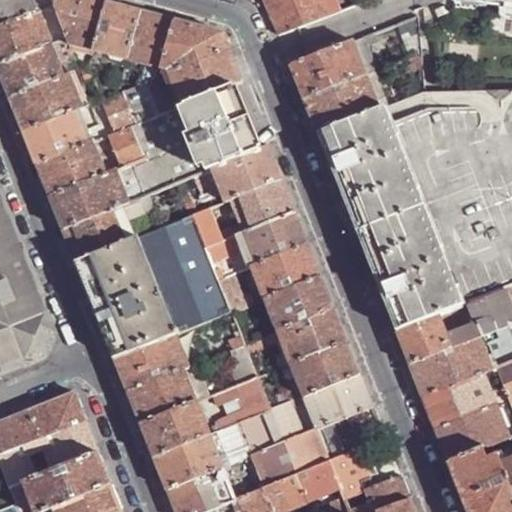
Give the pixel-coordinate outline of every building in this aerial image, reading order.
[(0,0),(0,29),(41,12),(35,0),(0,0)] [(57,0),(35,0),(41,12),(55,7),(57,0)] [(108,3),(98,0),(57,0),(55,7),(68,39),(70,45),(90,50),(95,52),(108,3)] [(269,0),(265,2),(279,34),(339,10),(335,0),(269,0)] [(108,3),(95,52),(129,61),(142,12),(108,3)] [(0,29),(0,67),(52,46),(53,45),(41,12),(0,29)] [(142,12),(129,61),(149,66),(162,70),(164,63),(176,21),(142,12)] [(413,57),(419,55),(419,51),(415,18),(402,24),(413,57)] [(164,63),(182,107),(187,105),(235,85),(244,82),(233,55),(225,35),(176,21),(164,63)] [(372,35),(362,39),(366,46),(368,45),(375,43),(372,35)] [(365,76),(378,71),(368,45),(366,46),(362,39),(354,43),(365,76)] [(295,75),(304,100),(365,76),(354,43),(292,67),(295,75)] [(92,61),(93,57),(95,52),(90,50),(70,45),(74,56),(92,61)] [(0,67),(0,70),(12,100),(65,78),(52,46),(0,67)] [(93,57),(92,61),(126,70),(129,61),(95,52),(93,57)] [(407,59),(418,93),(422,91),(419,55),(413,57),(407,59)] [(143,86),(126,93),(138,125),(179,108),(182,107),(164,63),(162,70),(160,79),(143,86)] [(162,70),(149,66),(143,86),(160,79),(162,70)] [(88,68),(80,71),(84,80),(92,77),(88,68)] [(12,100),(25,133),(75,113),(85,109),(71,75),(65,78),(12,100)] [(304,100),(318,132),(378,108),(365,76),(304,100)] [(214,170),(261,151),(257,141),(249,118),(242,101),(235,85),(187,105),(200,137),(212,170),(214,170)] [(511,88),(422,91),(418,93),(386,106),(414,173),(469,304),(507,288),(511,286),(511,88)] [(103,102),(116,134),(133,127),(138,125),(126,93),(120,95),(103,102)] [(182,107),(179,108),(191,135),(186,137),(199,168),(205,166),(208,172),(209,171),(212,170),(200,137),(187,105),(182,107)] [(441,315),(469,304),(414,173),(386,106),(378,108),(318,132),(346,203),(357,232),(367,256),(385,300),(398,332),(441,315)] [(192,179),(208,172),(205,166),(199,168),(186,137),(191,135),(179,108),(138,125),(133,127),(145,159),(132,165),(134,170),(140,185),(145,198),(146,197),(170,187),(177,185),(192,179)] [(25,133),(38,166),(88,145),(75,113),(25,133)] [(111,136),(123,168),(126,167),(132,165),(145,159),(133,127),(116,134),(111,136)] [(38,166),(51,197),(106,175),(93,143),(88,145),(38,166)] [(275,160),(270,147),(261,151),(214,170),(226,203),(231,201),(283,180),(275,160)] [(51,197),(64,231),(123,207),(130,204),(125,191),(116,171),(106,175),(51,197)] [(192,179),(195,185),(211,178),(209,171),(208,172),(192,179)] [(288,193),(283,180),(231,201),(244,235),(296,213),(288,193)] [(140,185),(125,191),(130,204),(139,200),(145,198),(140,185)] [(177,185),(170,187),(173,193),(179,190),(177,185)] [(130,204),(123,207),(128,221),(144,214),(139,200),(130,204)] [(0,369),(21,361),(42,311),(0,207),(0,369)] [(64,231),(77,263),(135,239),(128,221),(123,207),(64,231)] [(216,245),(223,242),(210,209),(198,214),(193,216),(206,249),(216,245)] [(247,251),(254,269),(309,245),(301,226),(296,213),(244,235),(241,235),(247,251)] [(190,217),(139,238),(179,335),(227,316),(232,314),(220,282),(206,249),(193,216),(190,217)] [(216,245),(222,261),(247,251),(241,235),(235,237),(231,239),(223,242),(216,245)] [(177,336),(179,335),(139,238),(135,239),(77,263),(90,296),(97,312),(111,307),(114,316),(100,321),(116,360),(177,336)] [(206,249),(220,282),(228,279),(222,261),(216,245),(206,249)] [(266,300),(322,278),(314,258),(309,245),(254,269),(266,300)] [(232,314),(249,307),(236,276),(228,279),(220,282),(232,314)] [(266,300),(279,333),(335,310),(327,290),(322,278),(266,300)] [(511,324),(511,299),(507,288),(469,304),(477,323),(478,323),(483,336),(503,328),(511,324)] [(477,323),(469,304),(441,315),(449,334),(477,323)] [(97,312),(100,321),(114,316),(111,307),(97,312)] [(340,322),(335,310),(279,333),(292,364),(348,342),(340,322)] [(232,314),(227,316),(236,337),(241,336),(232,314)] [(405,352),(411,365),(480,337),(483,336),(478,323),(477,323),(449,334),(441,315),(398,332),(405,352)] [(511,324),(503,328),(511,350),(511,324)] [(480,337),(493,370),(498,368),(511,362),(511,350),(503,328),(483,336),(480,337)] [(245,345),(249,355),(272,347),(280,368),(292,364),(279,333),(272,335),(245,345)] [(116,360),(129,393),(185,370),(189,368),(177,336),(116,360)] [(245,345),(241,336),(236,337),(228,341),(233,350),(245,345)] [(419,385),(424,398),(484,374),(493,370),(480,337),(411,365),(419,385)] [(353,355),(348,342),(292,364),(305,397),(360,374),(353,355)] [(236,356),(247,383),(258,378),(249,355),(245,345),(233,350),(231,352),(233,358),(236,356)] [(236,356),(233,358),(236,365),(229,368),(236,387),(247,383),(236,356)] [(511,402),(511,362),(498,368),(506,387),(511,400),(511,402)] [(198,402),(209,398),(195,366),(189,368),(185,370),(198,402)] [(484,374),(492,393),(506,387),(498,368),(493,370),(484,374)] [(142,425),(198,402),(185,370),(129,393),(142,425)] [(280,407),(292,402),(289,393),(279,397),(269,373),(258,378),(268,402),(277,398),(280,407)] [(366,389),(360,374),(305,397),(318,429),(325,427),(332,424),(334,423),(349,417),(374,407),(366,389)] [(431,416),(437,430),(497,406),(492,393),(484,374),(424,398),(431,416)] [(240,397),(249,419),(271,411),(268,402),(258,378),(247,383),(236,387),(215,395),(219,406),(229,401),(240,397)] [(506,387),(492,393),(497,406),(511,400),(506,387)] [(75,393),(30,412),(41,439),(51,435),(87,421),(75,393)] [(223,430),(238,424),(240,423),(249,419),(240,397),(229,401),(234,416),(220,422),(221,424),(223,430)] [(277,398),(268,402),(271,411),(280,407),(277,398)] [(497,406),(499,411),(511,405),(511,402),(511,400),(497,406)] [(155,457),(210,435),(198,402),(142,425),(155,457)] [(284,443),(305,435),(294,407),(292,402),(280,407),(271,411),(284,443)] [(444,448),(450,463),(484,449),(494,444),(509,438),(499,411),(497,406),(437,430),(444,448)] [(378,418),(374,407),(349,417),(356,436),(381,426),(378,418)] [(243,429),(254,455),(284,443),(271,411),(249,419),(240,423),(243,429)] [(30,412),(0,423),(0,454),(23,445),(41,439),(30,412)] [(99,454),(87,421),(51,435),(55,444),(64,467),(99,454)] [(215,433),(218,439),(243,429),(240,423),(238,424),(223,430),(215,433)] [(332,424),(325,427),(318,429),(317,430),(330,460),(346,454),(334,423),(332,424)] [(215,433),(223,430),(221,424),(212,427),(214,433),(215,433)] [(243,429),(218,439),(220,443),(232,439),(241,461),(254,455),(243,429)] [(328,461),(330,460),(317,430),(305,435),(284,443),(296,474),(297,474),(328,461)] [(23,445),(28,455),(55,444),(51,435),(41,439),(23,445)] [(155,457),(168,490),(224,467),(210,435),(155,457)] [(494,444),(498,454),(503,452),(511,449),(511,437),(509,438),(494,444)] [(254,455),(266,487),(296,474),(284,443),(254,455)] [(0,460),(11,487),(25,483),(36,478),(28,455),(23,445),(0,454),(0,460)] [(368,491),(375,488),(368,471),(358,449),(346,454),(330,460),(328,461),(340,490),(344,497),(345,501),(364,492),(368,491)] [(511,511),(511,490),(501,463),(500,460),(498,454),(488,458),(484,449),(450,463),(469,511),(511,511)] [(112,486),(99,454),(64,467),(36,478),(25,483),(30,494),(35,511),(44,511),(46,511),(55,508),(112,486)] [(375,488),(401,477),(394,459),(368,471),(375,488)] [(511,459),(501,463),(511,490),(511,459)] [(297,474),(308,504),(340,490),(328,461),(297,474)] [(168,490),(176,511),(204,511),(215,508),(232,500),(236,499),(224,467),(168,490)] [(263,488),(273,511),(287,511),(308,504),(297,474),(296,474),(266,487),(263,488)] [(407,491),(401,477),(375,488),(368,491),(370,498),(367,499),(348,507),(349,511),(381,511),(410,500),(407,491)] [(247,488),(250,493),(257,491),(254,483),(247,486),(247,488)] [(122,511),(112,486),(55,508),(56,511),(122,511)] [(232,500),(236,511),(273,511),(263,488),(257,491),(250,493),(242,497),(236,499),(232,500)] [(240,491),(242,497),(250,493),(247,488),(240,491)] [(35,511),(30,494),(22,497),(27,511),(35,511)] [(345,501),(344,497),(332,502),(335,511),(347,511),(349,511),(348,507),(345,501)] [(415,511),(410,500),(381,511),(415,511)]
